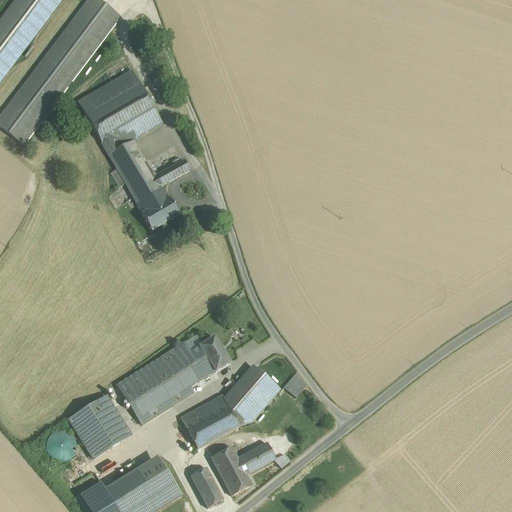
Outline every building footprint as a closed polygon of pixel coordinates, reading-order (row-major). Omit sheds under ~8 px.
[(94,0),(90,0),(0,119),(0,129),(22,146),(119,18),(94,0)] [(18,0),(0,24),(0,80),(60,0),(18,0)] [(162,124),(132,72),(77,104),(102,145),(112,139),(125,131),(131,142),(132,141),(162,124)] [(125,131),(112,139),(118,149),(131,142),(125,131)] [(118,149),(112,139),(102,145),(116,170),(121,177),(131,171),(118,149)] [(131,142),(118,149),(131,171),(145,163),(132,141),(131,142)] [(184,162),(155,178),(160,188),(190,172),(184,162)] [(131,171),(121,177),(125,185),(137,205),(162,191),(160,188),(155,178),(146,163),(145,163),(131,171)] [(116,170),(110,175),(119,189),(125,185),(121,177),(116,170)] [(162,191),(137,205),(143,214),(141,215),(152,233),(179,217),(169,199),(167,200),(162,191)] [(230,364),(214,339),(198,348),(214,373),(215,374),(230,364)] [(199,349),(191,355),(184,344),(117,387),(142,427),(193,394),(190,388),(214,373),(199,349)] [(252,368),(224,401),(239,428),(274,387),(252,368)] [(297,374),(284,388),(296,398),(307,386),(297,374)] [(222,397),(180,420),(197,451),(239,428),(224,401),(222,397)] [(106,399),(69,422),(94,461),(131,437),(106,399)] [(75,454),(76,449),(75,443),(72,438),(67,435),(61,434),(55,435),(50,438),(47,443),(46,449),(47,455),(50,460),(55,463),(61,464),(67,463),(72,459),(75,454)] [(267,445),(237,460),(238,461),(242,469),(262,459),(272,453),(267,445)] [(231,449),(211,460),(222,480),(242,469),(238,461),(237,460),(231,449)] [(272,453),(262,459),(266,466),(276,461),(272,453)] [(110,499),(161,467),(156,459),(105,491),(110,499)] [(242,469),(222,480),(231,498),(252,487),(246,476),(266,466),(262,459),(242,469)] [(156,511),(180,497),(161,467),(110,499),(118,511),(156,511)] [(206,470),(190,478),(207,510),(223,501),(206,470)] [(76,483),(81,493),(99,482),(93,473),(76,483)]
